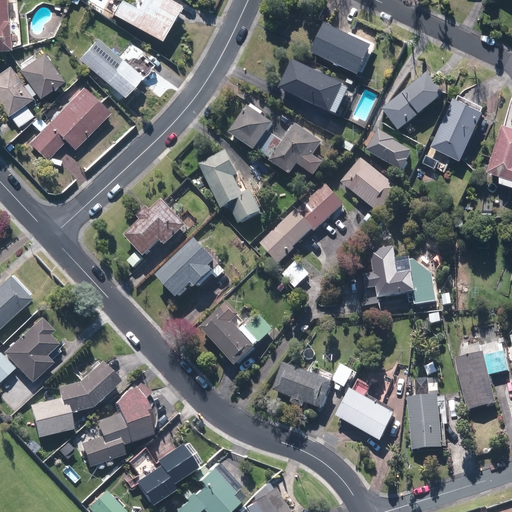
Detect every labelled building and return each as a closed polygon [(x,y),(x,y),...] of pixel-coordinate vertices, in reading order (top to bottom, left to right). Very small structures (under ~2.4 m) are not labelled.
[(163,0),(118,0),(109,16),(157,43),(177,8),(163,0)] [(326,24),(311,53),(360,76),(374,47),(326,24)] [(139,79),(94,39),(76,60),(121,99),(139,79)] [(61,82),(41,55),(17,72),(36,99),(61,82)] [(294,59),(280,88),(332,113),(346,83),(294,59)] [(30,101),(7,68),(0,72),(0,109),(6,118),(30,101)] [(445,95),(428,73),(382,109),(399,131),(445,95)] [(109,115),(81,88),(27,143),(46,161),(64,143),(72,152),(109,115)] [(444,173),(451,158),(460,163),(484,113),(453,99),(433,142),(423,163),(444,173)] [(253,152),(255,150),(272,161),(269,164),(289,177),(297,165),(316,177),(324,165),(314,158),(323,144),(295,125),(283,144),(267,133),(272,126),(244,108),(227,135),(253,152)] [(511,128),(502,125),(488,173),(502,177),(500,184),(511,188),(511,128)] [(412,155),(394,145),(396,141),(378,131),(374,138),(366,153),(402,173),(412,155)] [(222,212),(230,208),(238,225),(262,214),(252,193),(246,196),(226,153),(200,165),(222,212)] [(400,191),(361,159),(340,184),(379,216),(400,191)] [(344,205),(327,186),(260,246),(278,265),(344,205)] [(136,218),(140,222),(123,238),(144,261),(161,245),(165,249),(187,229),(167,207),(162,202),(151,213),(147,208),(136,218)] [(225,274),(222,270),(217,265),(197,242),(156,278),(177,301),(192,287),(197,292),(213,277),(216,281),(225,274)] [(435,276),(413,261),(409,262),(410,275),(398,277),(394,250),(372,253),(375,276),(365,277),(367,291),(377,290),(378,298),(361,300),(363,317),(384,314),(382,301),(412,297),(414,306),(439,303),(435,276)] [(296,264),(283,276),(296,290),(309,277),(296,264)] [(0,326),(31,297),(10,275),(0,284),(0,326)] [(452,293),(442,295),(444,308),(454,306),(452,293)] [(260,346),(245,329),(249,326),(229,304),(211,321),(201,330),(235,368),(260,346)] [(441,313),(429,314),(430,325),(442,324),(441,313)] [(15,341),(1,354),(0,353),(0,381),(14,368),(29,384),(49,365),(43,358),(56,346),(48,337),(52,333),(38,319),(15,341)] [(510,373),(504,351),(456,362),(468,413),(496,406),(490,378),(510,373)] [(52,389),(55,401),(26,407),(34,440),(70,432),(66,414),(88,409),(115,384),(97,364),(74,384),(52,389)] [(322,410),(334,377),(313,369),(310,376),(283,366),(273,392),(289,398),(287,403),(303,409),(305,404),(322,410)] [(415,380),(416,399),(439,397),(438,378),(415,380)] [(145,396),(135,385),(111,406),(114,414),(107,416),(92,422),(97,437),(77,445),(86,469),(122,456),(119,448),(139,440),(149,437),(137,403),(145,396)] [(350,392),(336,418),(381,442),(395,415),(350,392)] [(417,401),(407,402),(411,452),(443,450),(439,400),(417,401)] [(75,451),(65,443),(58,453),(67,460),(75,451)] [(170,492),(167,487),(192,471),(175,447),(151,463),(154,468),(130,485),(146,508),(170,492)] [(137,455),(126,463),(135,476),(147,468),(137,455)] [(224,498),(228,494),(235,488),(213,465),(207,472),(202,467),(191,477),(195,481),(192,484),(196,489),(189,496),(185,491),(177,499),(181,503),(172,511),(224,511),(231,506),(224,498)] [(287,511),(273,489),(255,500),(243,507),(245,511),(287,511)] [(87,511),(119,511),(103,492),(84,508),(87,511)]
